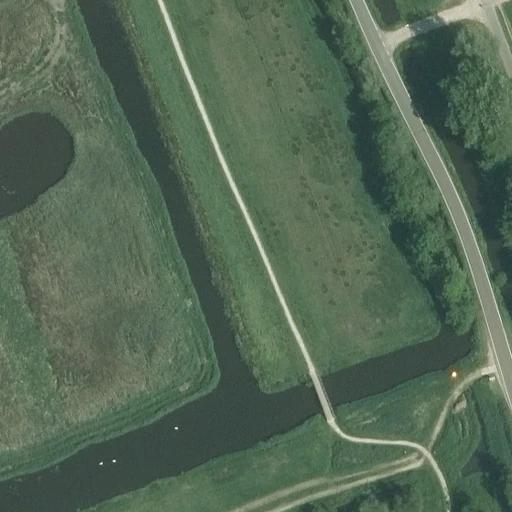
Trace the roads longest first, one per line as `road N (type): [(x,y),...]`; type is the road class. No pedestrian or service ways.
road 1 (unclassified): [(511,385),(451,199),(357,0)]
road 2 (unknown): [(506,368),(455,392),(426,455)]
